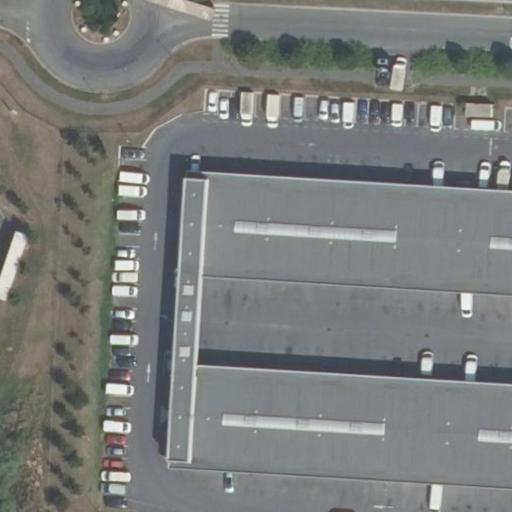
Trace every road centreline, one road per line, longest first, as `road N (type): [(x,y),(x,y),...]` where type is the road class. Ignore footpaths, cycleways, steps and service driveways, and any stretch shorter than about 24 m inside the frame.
road 1 (unclassified): [(511,35),(156,12)]
road 2 (unclassified): [(49,5),(56,39),(99,65),(145,44),(156,12)]
